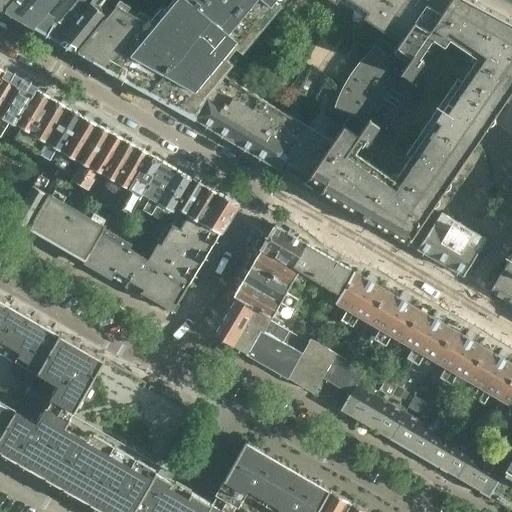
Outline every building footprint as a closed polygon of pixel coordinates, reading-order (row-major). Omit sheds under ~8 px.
[(0,0),(0,5),(7,10),(14,0),(0,0)] [(36,26),(57,0),(14,0),(7,10),(36,26)] [(61,41),(93,0),(57,0),(36,26),(51,35),(53,36),(59,39),(59,40),(61,41)] [(78,51),(108,14),(100,8),(106,0),(93,0),(61,41),(78,51)] [(213,89),(221,79),(287,0),(165,0),(147,22),(109,69),(146,90),(194,117),(194,116),(213,89)] [(307,183),(321,191),(408,243),(466,158),(470,152),(475,145),(511,90),(511,21),(472,0),(450,0),(449,2),(441,14),(428,5),(428,4),(427,3),(400,42),(389,58),(377,46),(370,51),(366,55),(362,60),(357,66),(353,71),(352,73),(349,78),(346,83),(342,91),(339,96),(337,101),(335,107),(352,113),(333,141),(305,182),(307,183)] [(351,8),(357,0),(332,0),(337,3),(339,0),(351,8)] [(400,42),(427,3),(428,0),(357,0),(351,8),(383,31),(400,42)] [(109,69),(147,22),(116,4),(108,14),(78,51),(95,61),(96,61),(109,69)] [(0,117),(22,79),(6,70),(0,81),(0,117)] [(16,126),(37,89),(38,88),(22,79),(0,117),(0,132),(1,133),(8,121),(16,126)] [(239,143),(265,101),(230,80),(228,84),(221,79),(213,89),(194,116),(239,143)] [(43,152),(69,107),(37,89),(16,126),(24,130),(19,139),(43,152)] [(288,165),(310,127),(265,101),(239,143),(281,168),(284,163),(288,165)] [(64,151),(84,116),(76,111),(74,110),(73,110),(73,109),(72,110),(69,108),(69,107),(43,152),(50,156),(56,146),(64,151)] [(79,160),(99,125),(84,116),(64,151),(58,161),(67,166),(72,156),(79,160)] [(84,180),(112,132),(99,125),(79,160),(86,164),(78,177),(84,180)] [(305,182),(333,141),(310,127),(288,165),(285,170),(304,181),(304,182),(305,182)] [(106,171),(125,139),(112,132),(84,180),(90,184),(98,171),(104,174),(106,171)] [(129,189),(150,153),(125,139),(106,171),(113,175),(108,183),(106,181),(102,188),(110,193),(109,195),(116,199),(123,186),(129,189)] [(144,192),(162,161),(150,153),(129,189),(135,193),(128,206),(134,209),(144,192)] [(152,214),(177,169),(162,161),(144,192),(150,196),(142,208),(152,214)] [(174,210),(176,207),(192,177),(177,169),(152,214),(161,219),(168,207),(174,210)] [(29,227),(48,194),(43,191),(49,180),(40,176),(15,219),(29,227)] [(189,215),(206,185),(192,177),(176,207),(182,211),(178,217),(185,221),(189,215)] [(220,232),(238,204),(238,203),(237,203),(232,200),(218,192),(206,185),(189,215),(220,232)] [(104,227),(105,225),(49,192),(48,194),(29,227),(85,260),(104,227)] [(464,275),(486,238),(441,213),(417,248),(464,275)] [(208,251),(210,248),(211,248),(212,246),(211,246),(213,243),(214,243),(220,232),(189,215),(185,221),(178,217),(173,226),(175,227),(164,246),(163,245),(153,262),(190,283),(209,251),(208,251)] [(293,267),(307,243),(276,225),(262,250),(293,267)] [(190,283),(153,262),(131,249),(134,244),(104,227),(85,260),(128,284),(130,280),(145,288),(142,292),(166,306),(174,310),(179,302),(190,283)] [(351,268),(336,260),(321,251),(307,243),(293,267),(317,281),(337,293),(351,268)] [(317,281),(293,267),(262,250),(253,265),(289,286),(293,279),(312,289),(317,281)] [(285,292),(289,286),(253,265),(244,279),(295,309),(302,313),(307,305),(285,292)] [(511,268),(506,265),(490,291),(511,304),(511,268)] [(370,322),(388,291),(355,271),(336,302),(348,309),(341,321),(353,328),(360,316),(370,322)] [(295,309),(244,279),(235,295),(272,316),(276,309),(291,317),(295,309)] [(403,342),(421,310),(388,291),(370,322),(381,328),(374,340),(386,347),(393,335),(403,342)] [(311,338),(272,316),(235,295),(213,333),(245,352),(259,329),(302,354),(311,338)] [(212,503),(192,491),(167,477),(170,471),(161,466),(163,462),(193,410),(74,341),(0,298),(0,449),(108,511),(206,511),(211,505),(212,503)] [(436,361),(454,329),(421,310),(403,342),(413,348),(406,359),(419,366),(425,355),(436,361)] [(302,354),(259,329),(245,352),(288,378),(302,354)] [(469,380),(487,349),(454,329),(436,361),(446,367),(439,379),(451,386),(458,374),(469,380)] [(365,370),(348,360),(311,338),(302,354),(288,378),(314,392),(323,377),(351,394),(357,384),(365,370)] [(501,399),(511,381),(511,363),(487,349),(469,380),(479,386),(472,398),(484,405),(491,393),(501,399)] [(511,381),(501,399),(511,405),(505,417),(511,421),(511,381)] [(358,420),(373,393),(357,384),(351,394),(350,394),(341,410),(358,420)] [(374,429),(390,403),(373,393),(358,420),(374,429)] [(391,439),(406,412),(390,403),(374,429),(391,439)] [(407,449),(423,422),(406,412),(391,439),(407,449)] [(424,458),(439,432),(423,422),(407,449),(424,458)] [(440,468),(456,441),(439,432),(424,458),(440,468)] [(246,489),(267,453),(247,441),(246,442),(216,494),(237,506),(246,489)] [(456,478),(472,451),(456,441),(440,468),(456,478)] [(505,470),(472,451),(456,478),(489,497),(505,470)] [(268,501),(289,465),(267,453),(246,489),(268,501)] [(511,510),(511,458),(505,470),(490,497),(511,510)] [(285,511),(288,511),(309,477),(289,465),(268,501),(285,511)] [(316,511),(330,489),(309,477),(288,511),(316,511)] [(344,511),(351,501),(330,489),(316,511),(344,511)] [(370,511),(351,501),(344,511),(370,511)]
